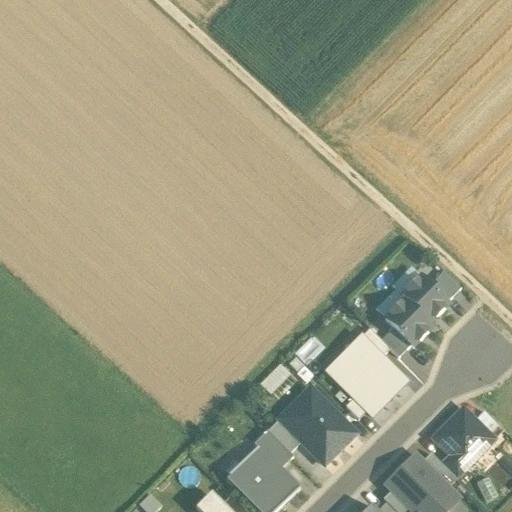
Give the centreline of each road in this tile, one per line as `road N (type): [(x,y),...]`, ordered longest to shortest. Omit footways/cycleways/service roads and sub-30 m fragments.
road 1 (track): [(157,0),(511,325)]
road 2 (residential): [(481,350),(320,511)]
